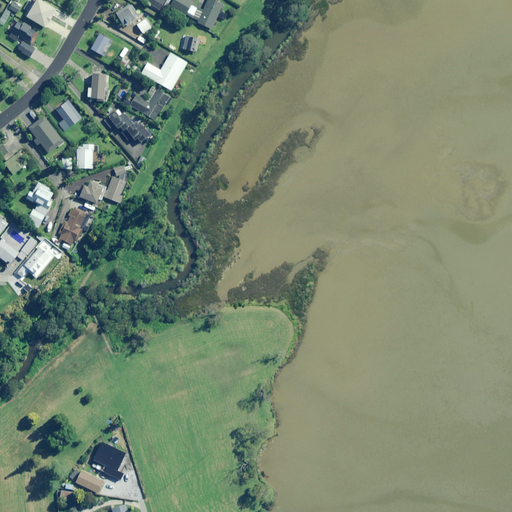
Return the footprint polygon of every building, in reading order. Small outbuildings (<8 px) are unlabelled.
[(161,9),(165,1),(164,0),(151,0),(149,3),(161,9)] [(189,14),(194,16),(198,8),(192,5),(194,0),(193,0),(173,0),(170,7),(188,16),(189,14)] [(207,0),(203,10),(198,8),(194,16),(193,20),(212,29),(218,16),(225,20),(227,14),(220,10),(224,3),(218,0),(207,0)] [(17,13),(21,7),(12,2),(9,8),(17,13)] [(124,26),(126,25),(127,27),(136,21),(135,19),(139,17),(130,4),(125,7),(124,6),(120,8),(121,9),(115,13),(124,26)] [(24,22),(23,24),(14,18),(7,29),(12,32),(9,36),(17,41),(19,37),(23,40),(17,49),(30,57),(37,47),(33,45),(39,35),(35,32),(37,30),(24,22)] [(143,33),(151,27),(145,19),(137,25),(143,33)] [(105,56),(113,41),(99,34),(91,49),(105,56)] [(199,53),(202,39),(185,35),(181,48),(199,53)] [(171,91),(188,63),(171,53),(161,70),(148,63),(142,73),(171,91)] [(125,67),(129,60),(124,57),(120,64),(125,67)] [(106,74),(92,73),(91,88),(88,88),(87,96),(90,96),(90,98),(96,98),(96,100),(105,100),(106,74)] [(156,121),(170,97),(153,86),(147,94),(152,97),(148,103),(136,95),(130,104),(156,121)] [(65,130),(82,118),(69,100),(56,110),(64,119),(59,122),(65,130)] [(132,123),(124,112),(119,116),(115,111),(104,120),(110,128),(115,124),(118,128),(120,126),(123,130),(121,131),(127,140),(132,136),(135,140),(137,138),(141,142),(145,138),(148,141),(154,136),(148,128),(146,130),(141,123),(139,125),(135,120),(132,123)] [(49,154),(64,142),(44,116),(29,128),(49,154)] [(0,159),(1,160),(9,152),(2,144),(0,146),(0,159)] [(77,149),(76,149),(76,168),(93,168),(93,150),(94,150),(94,144),(83,144),(83,146),(77,146),(77,149)] [(13,175),(27,163),(18,152),(4,163),(13,175)] [(72,169),(72,158),(63,158),(62,168),(72,169)] [(116,175),(120,174),(118,178),(112,176),(107,190),(106,189),(103,197),(120,203),(123,195),(121,194),(126,181),(125,180),(126,172),(124,165),(114,168),(116,175)] [(97,204),(99,200),(102,201),(103,197),(106,189),(107,187),(98,184),(98,182),(91,180),(89,184),(87,183),(85,187),(83,186),(79,197),(97,204)] [(48,190),(50,188),(39,182),(34,191),(30,189),(26,197),(37,203),(27,221),(39,227),(51,204),(48,203),(53,193),(48,190)] [(80,228),(87,214),(72,207),(68,215),(70,216),(67,222),(65,221),(57,239),(72,246),(74,240),(77,242),(83,229),(80,228)] [(0,233),(8,224),(0,216),(0,233)] [(32,236),(19,253),(16,257),(23,261),(38,241),(32,236)] [(11,263),(16,257),(19,253),(2,239),(0,241),(0,257),(7,262),(8,261),(11,263)] [(101,478),(101,482),(97,481),(96,492),(106,493),(108,479),(118,480),(120,467),(96,464),(94,477),(101,478)]
